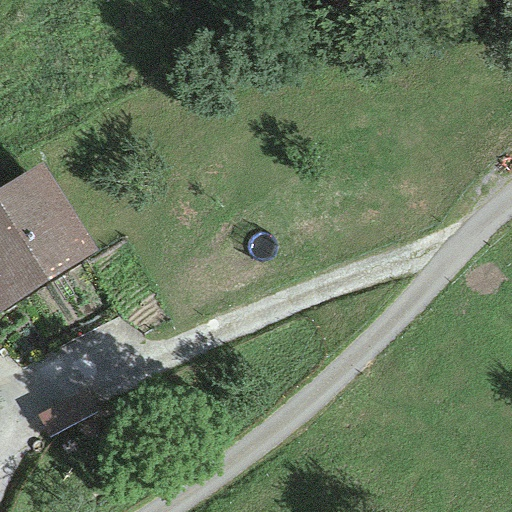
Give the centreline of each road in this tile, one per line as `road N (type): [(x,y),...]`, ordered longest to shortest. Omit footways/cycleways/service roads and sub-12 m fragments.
road 1 (track): [(490,210),(140,365),(46,389),(0,376)]
road 2 (unclassified): [(143,511),(316,396),(511,190)]
